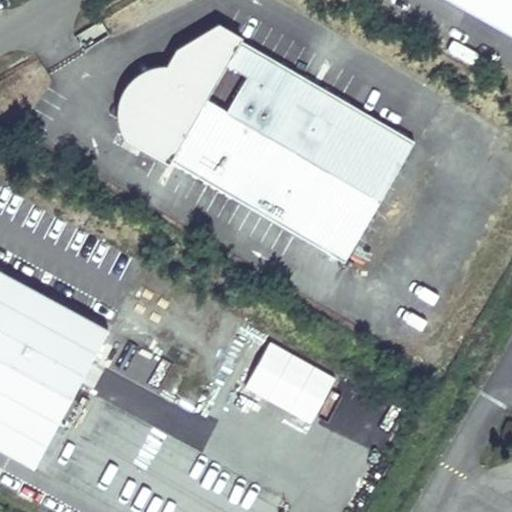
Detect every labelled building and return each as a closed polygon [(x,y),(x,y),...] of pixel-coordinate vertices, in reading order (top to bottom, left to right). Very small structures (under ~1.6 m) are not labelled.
[(511,0),(450,0),(511,35),(511,0)] [(191,43),(174,73),(165,68),(136,118),(157,130),(147,148),(343,262),(413,142),(216,27),(191,43)] [(157,130),(136,118),(165,68),(157,68),(152,69),(144,72),(140,74),(131,81),(127,86),(123,93),(121,98),(119,108),(119,116),(120,123),(123,131),(125,135),(147,148),(157,130)] [(109,326),(0,266),(0,447),(33,465),(109,326)] [(264,343),(243,392),(313,423),(335,374),(264,343)]
